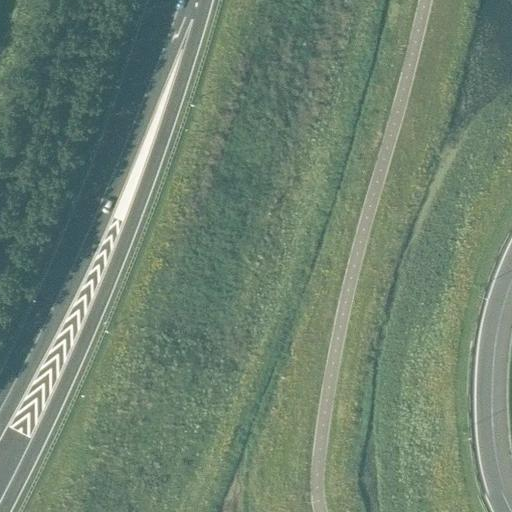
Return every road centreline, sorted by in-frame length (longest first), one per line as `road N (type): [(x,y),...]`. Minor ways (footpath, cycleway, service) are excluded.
road 1 (motorway): [(195,7),(92,299),(0,501)]
road 2 (motorway): [(195,7),(122,144),(0,417)]
road 3 (motorway): [(501,511),(481,399),(484,341),(511,261)]
